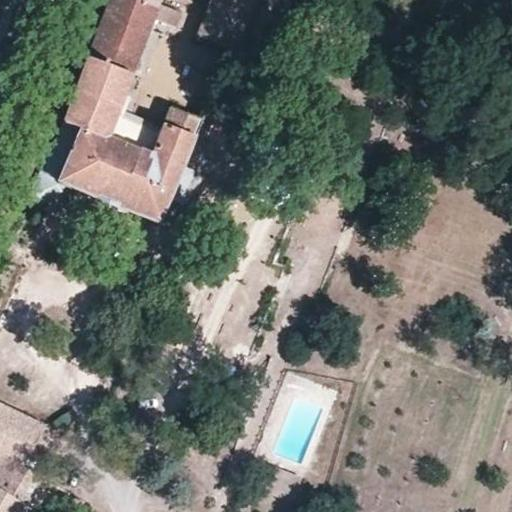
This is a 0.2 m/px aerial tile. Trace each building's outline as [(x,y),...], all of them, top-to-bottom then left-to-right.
[(160,0),(108,0),(56,140),(38,174),(65,185),(158,223),(168,200),(181,165),(193,136),(162,125),(160,131),(135,123),(127,143),(110,136),(120,109),(132,77),(131,76),(160,0)] [(209,0),(195,37),(233,50),(252,0),(209,0)] [(169,108),(162,125),(193,136),(200,121),(169,108)] [(162,125),(120,109),(110,136),(127,143),(135,123),(160,131),(162,125)] [(195,172),(181,165),(168,200),(181,205),(195,172)] [(63,191),(65,185),(38,174),(27,198),(35,201),(63,191)] [(44,426),(0,404),(0,455),(0,456),(21,467),(44,426)] [(0,511),(22,511),(42,480),(21,467),(0,456),(0,455),(0,511)] [(300,482),(260,468),(252,492),(292,506),(300,482)]
